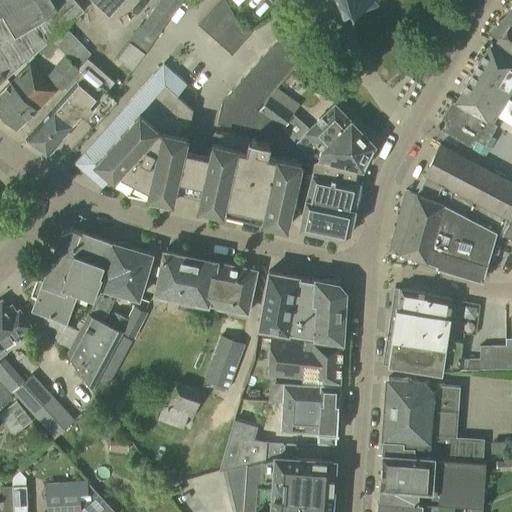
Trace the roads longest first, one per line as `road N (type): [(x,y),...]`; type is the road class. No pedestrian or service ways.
road 1 (tertiary): [(56,187),(141,217),(367,273)]
road 2 (tertiary): [(367,273),(380,192),(483,0)]
road 3 (tertiary): [(351,511),(367,273)]
road 4 (residential): [(511,290),(367,273)]
